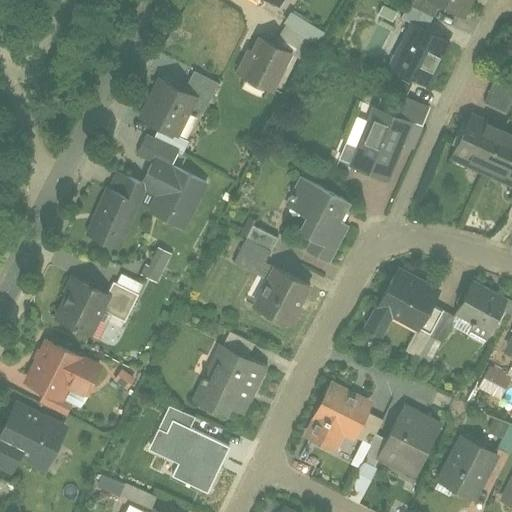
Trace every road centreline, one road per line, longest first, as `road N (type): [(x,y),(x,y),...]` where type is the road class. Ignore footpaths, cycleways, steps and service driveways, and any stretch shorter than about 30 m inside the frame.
road 1 (residential): [(0,313),(157,0)]
road 2 (residential): [(264,463),(385,224)]
road 3 (residential): [(385,224),(483,0)]
road 4 (residential): [(511,261),(385,224)]
